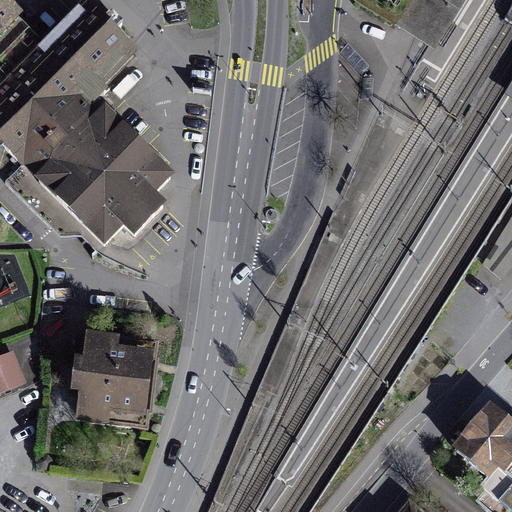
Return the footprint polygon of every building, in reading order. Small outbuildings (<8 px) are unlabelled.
[(10,0),(0,0),(0,146),(22,167),(6,184),(61,238),(82,237),(98,254),(124,227),(134,237),(168,204),(158,193),(176,174),(105,105),(104,107),(97,101),(109,89),(107,88),(139,51),(88,0),(85,0),(44,41),(19,18),(24,13),(10,0)] [(353,0),(353,1),(399,29),(416,0),(353,0)] [(468,0),(416,0),(399,29),(429,48),(436,52),(468,0)] [(511,267),(511,218),(482,265),(501,280),(511,267)] [(149,433),(160,342),(86,333),(83,358),(75,357),(71,399),(78,400),(75,423),(149,433)] [(14,352),(0,357),(0,393),(26,383),(14,352)] [(511,511),(511,419),(490,402),(452,447),(487,478),(479,486),(510,511),(511,511)] [(399,511),(424,511),(410,500),(399,511)]
